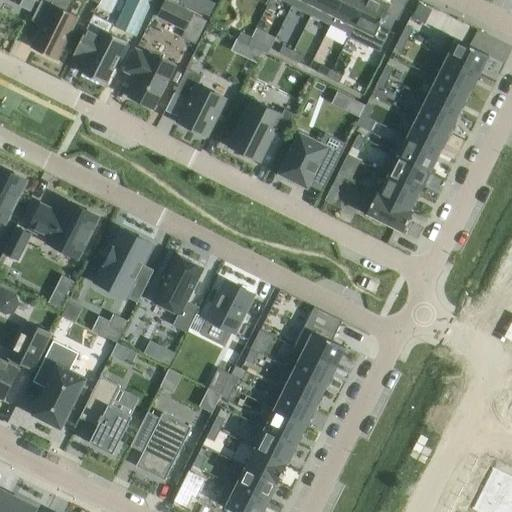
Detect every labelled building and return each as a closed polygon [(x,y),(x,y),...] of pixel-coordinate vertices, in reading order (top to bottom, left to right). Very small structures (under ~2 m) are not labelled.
[(21,0),(19,5),(30,11),(35,0),(21,0)] [(71,0),(40,0),(33,17),(44,22),(31,47),(56,60),(78,16),(66,11),(71,0)] [(187,9),(176,3),(169,0),(164,0),(155,17),(186,32),(195,13),(187,9)] [(294,0),(292,5),(312,14),(318,0),(294,0)] [(318,0),(312,14),(331,24),(342,0),(318,0)] [(350,33),(366,0),(342,0),(331,24),(349,33),(350,33)] [(366,0),(350,33),(349,33),(348,35),(379,50),(390,28),(380,23),(390,2),(385,0),(366,0)] [(418,3),(411,17),(421,22),(428,8),(418,3)] [(88,55),(80,71),(106,84),(127,41),(109,32),(114,24),(93,14),(73,53),(75,54),(77,49),(88,55)] [(406,25),(400,36),(407,39),(413,29),(406,25)] [(241,31),(238,38),(248,43),(251,36),(241,31)] [(438,55),(445,58),(446,57),(478,74),(488,54),(448,34),(438,55)] [(400,36),(395,47),(402,50),(407,39),(400,36)] [(283,45),(279,52),(290,57),(293,50),(283,45)] [(138,77),(129,96),(153,108),(175,65),(150,53),(149,55),(136,48),(125,70),(138,77)] [(293,50),(290,57),(300,62),(303,55),(293,50)] [(469,93),(478,74),(446,57),(445,58),(436,77),(469,93)] [(387,64),(381,74),(388,78),(394,67),(387,64)] [(321,65),(318,71),(329,76),(332,70),(321,65)] [(187,67),(175,92),(189,98),(177,121),(207,136),(226,97),(198,84),(202,74),(187,67)] [(332,70),(329,76),(339,81),(342,75),(332,70)] [(381,74),(376,85),(383,89),(388,78),(381,74)] [(426,96),(459,113),(469,93),(436,77),(426,96)] [(459,113),(426,96),(417,116),(449,132),(459,113)] [(252,99),(229,145),(259,160),(272,133),(284,139),(296,113),(284,108),(282,113),(252,99)] [(367,103),(361,113),(369,117),(374,106),(367,102),(367,103)] [(361,113),(356,124),(361,126),(369,130),(374,120),(369,117),(361,113)] [(417,116),(407,135),(440,151),(449,132),(417,116)] [(300,133),(280,173),(282,174),(280,177),(295,184),(296,181),(304,185),(307,186),(308,184),(311,178),(325,186),(341,154),(300,133)] [(357,135),(352,146),(359,149),(364,138),(357,135)] [(430,170),(440,151),(407,135),(398,154),(430,170)] [(388,174),(421,190),(430,170),(398,154),(390,149),(379,170),(388,174)] [(343,162),(338,173),(345,177),(351,166),(343,162)] [(0,220),(5,223),(26,180),(0,167),(0,220)] [(338,174),(332,185),(339,188),(345,177),(338,174)] [(388,174),(379,192),(411,209),(421,190),(388,174)] [(413,210),(411,209),(379,192),(369,187),(358,208),(403,230),(413,210)] [(49,239),(47,242),(78,258),(99,217),(68,201),(62,214),(41,203),(29,229),(49,239)] [(4,252),(18,259),(32,232),(18,225),(4,252)] [(121,227),(94,282),(126,298),(127,296),(137,301),(153,269),(143,264),(154,243),(121,227)] [(173,325),(187,332),(199,307),(187,300),(203,268),(176,253),(153,299),(179,312),(173,325)] [(226,280),(207,319),(234,332),(254,294),(226,280)] [(2,286),(0,290),(0,310),(0,311),(4,312),(7,313),(12,312),(16,309),(19,304),(20,301),(17,293),(2,286)] [(70,302),(63,315),(77,322),(84,308),(70,302)] [(305,326),(294,346),(335,367),(345,346),(332,340),(342,320),(314,306),(305,326)] [(34,370),(48,341),(52,333),(27,320),(7,362),(0,359),(0,397),(3,399),(12,381),(19,368),(18,368),(21,363),(34,370)] [(62,427),(62,426),(85,379),(86,379),(87,377),(70,369),(79,352),(53,339),(33,381),(45,387),(33,411),(32,411),(31,414),(33,415),(34,414),(59,427),(60,428),(61,429),(62,427)] [(117,343),(111,356),(132,367),(138,354),(117,343)] [(294,346),(285,366),(326,386),(335,367),(294,346)] [(250,349),(245,360),(252,363),(258,352),(250,349)] [(285,366),(275,386),(283,390),(315,406),(326,386),(285,366)] [(218,367),(208,388),(221,394),(226,384),(231,374),(218,367)] [(231,374),(226,384),(233,388),(238,377),(231,374)] [(101,376),(81,416),(98,425),(90,442),(112,453),(131,416),(109,405),(119,385),(101,376)] [(221,394),(220,395),(228,399),(233,388),(226,384),(221,394)] [(208,388),(199,406),(212,412),(220,395),(221,394),(208,388)] [(283,390),(273,408),(306,425),(315,406),(283,390)] [(273,408),(264,428),(297,444),(306,425),(273,408)] [(148,411),(130,446),(143,452),(136,466),(165,480),(191,427),(163,412),(160,417),(148,411)] [(217,415),(212,426),(219,429),(224,419),(217,415)] [(212,426),(206,436),(214,440),(219,429),(212,426)] [(264,428),(254,447),(287,464),(297,444),(264,428)] [(254,447),(245,466),(277,483),(287,464),(254,447)] [(198,454),(193,464),(200,468),(205,457),(198,454)] [(245,466),(235,485),(268,501),(277,483),(245,466)] [(511,477),(492,468),(482,488),(511,503),(511,477)] [(227,481),(217,502),(237,511),(262,511),(268,502),(268,501),(235,485),(227,481)] [(511,511),(511,503),(482,488),(472,508),(479,511),(511,511)] [(180,490),(175,500),(185,505),(190,495),(180,490)] [(0,494),(0,511),(33,511),(35,508),(1,491),(0,494)]
